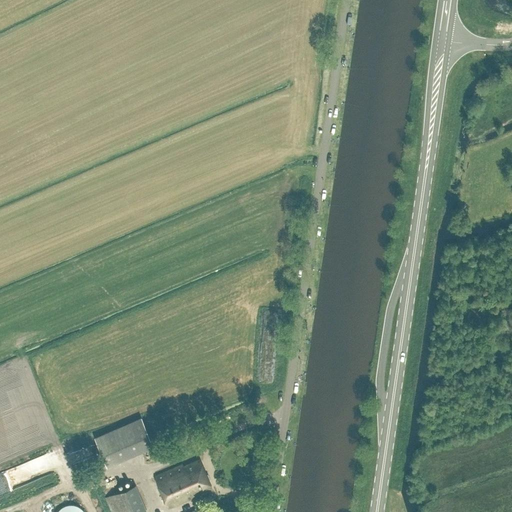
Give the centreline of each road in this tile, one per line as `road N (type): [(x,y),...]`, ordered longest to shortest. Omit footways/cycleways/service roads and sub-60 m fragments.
road 1 (unclassified): [(271,511),(346,0)]
road 2 (primary): [(376,511),(442,40)]
